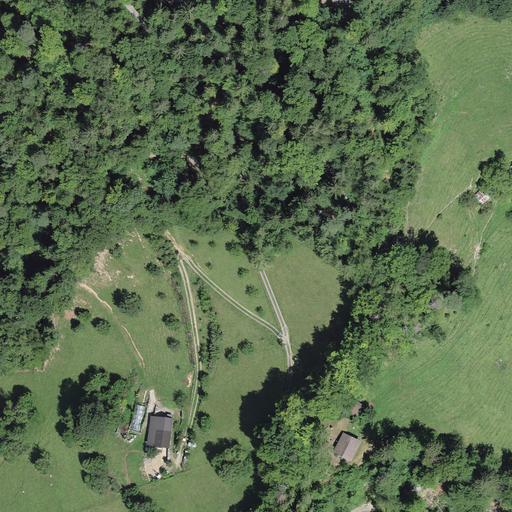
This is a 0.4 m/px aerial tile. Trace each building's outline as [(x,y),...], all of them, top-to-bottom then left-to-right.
[(488,184),(476,194),(481,200),(493,189),(488,184)] [(356,402),(348,412),(357,418),(364,408),(356,402)] [(140,427),(146,406),(138,403),(132,424),(140,427)] [(171,422),(154,420),(150,443),(168,444),(171,422)] [(344,436),(337,450),(351,457),(358,443),(344,436)]
